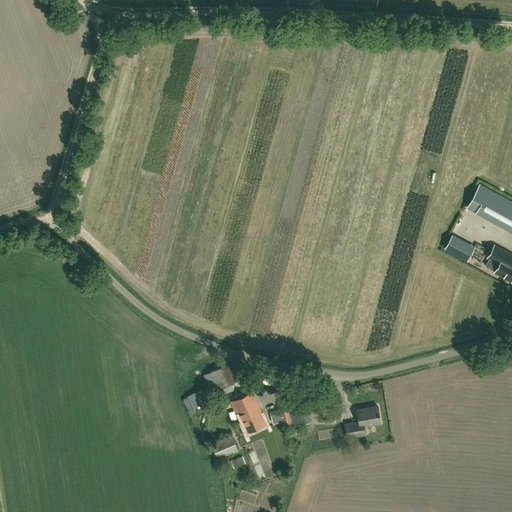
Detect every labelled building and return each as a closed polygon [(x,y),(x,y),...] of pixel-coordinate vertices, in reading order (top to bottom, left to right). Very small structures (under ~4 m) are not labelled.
[(511,201),(480,184),(467,207),(511,232),(511,201)] [(452,235),(445,249),(466,260),(474,247),(452,235)] [(511,254),(494,245),(488,257),(499,263),(494,272),(511,281),(511,254)] [(213,397),(233,389),(223,366),(203,374),(213,397)] [(274,385),(277,377),(264,374),(262,382),(274,385)] [(252,416),(244,420),(249,432),(264,425),(258,413),(261,411),(252,392),(243,396),(252,416)] [(240,421),(244,420),(252,416),(243,396),(231,402),(240,421)] [(305,401),(279,408),(285,427),(294,425),(294,426),(310,421),(305,401)] [(364,425),(380,422),(377,406),(357,410),(359,422),(345,424),(347,437),(365,434),(364,425)] [(294,427),(286,430),(289,440),(296,438),(294,427)] [(229,459),(227,455),(238,450),(232,435),(211,444),(217,459),(218,459),(219,463),(229,459)] [(277,441),(250,449),(258,479),(276,474),(273,464),(283,462),(277,441)] [(242,455),(231,460),(233,467),(245,462),(242,455)]
